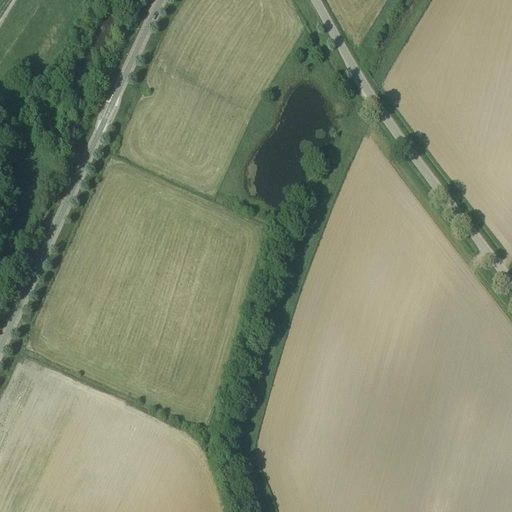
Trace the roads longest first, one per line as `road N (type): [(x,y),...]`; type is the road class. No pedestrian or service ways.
road 1 (unclassified): [(0,348),(161,0)]
road 2 (unclassified): [(511,280),(378,107),(312,0)]
